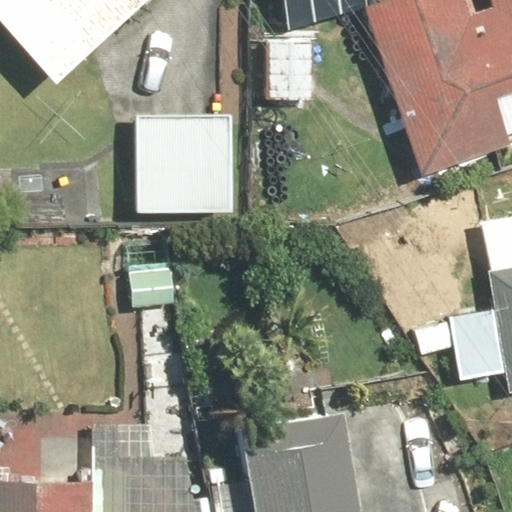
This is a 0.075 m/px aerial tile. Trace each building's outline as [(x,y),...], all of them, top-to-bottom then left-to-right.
[(133,0),(0,0),(0,4),(57,68),(133,0)] [(466,0),(365,0),(420,165),(511,136),(495,86),(511,80),(511,0),(481,0),(468,4),(466,0)] [(304,37),(250,35),(249,100),(303,101),(304,37)] [(218,111),(116,109),(114,210),(216,212),(218,111)] [(511,257),(488,261),(507,381),(511,380),(511,257)] [(367,511),(348,394),(243,411),(258,511),(367,511)] [(95,471),(0,469),(0,511),(147,511),(94,511),(95,471)]
